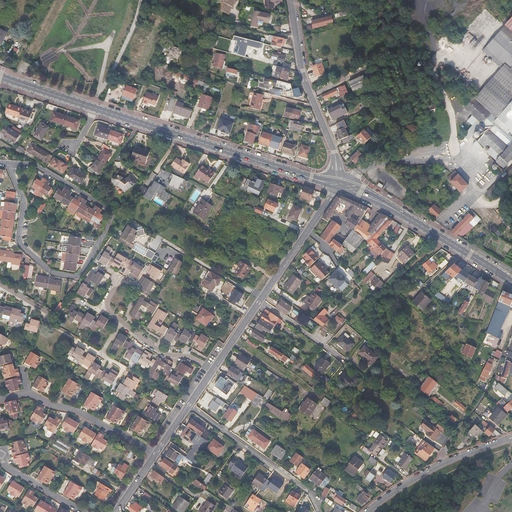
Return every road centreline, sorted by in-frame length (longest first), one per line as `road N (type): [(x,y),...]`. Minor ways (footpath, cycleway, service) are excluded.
road 1 (residential): [(7,164),(31,164),(109,210),(80,275),(72,276),(49,270),(21,245),(22,198)]
road 2 (primary): [(314,178),(95,108)]
road 3 (residential): [(189,404),(310,492),(320,511)]
road 4 (residential): [(155,454),(31,394),(0,401)]
road 5 (residential): [(368,511),(442,463),(511,438)]
road 6 (residential): [(290,0),(301,71),(333,151)]
road 7 (primary): [(511,282),(395,209)]
road 8 (residential): [(0,285),(101,354)]
